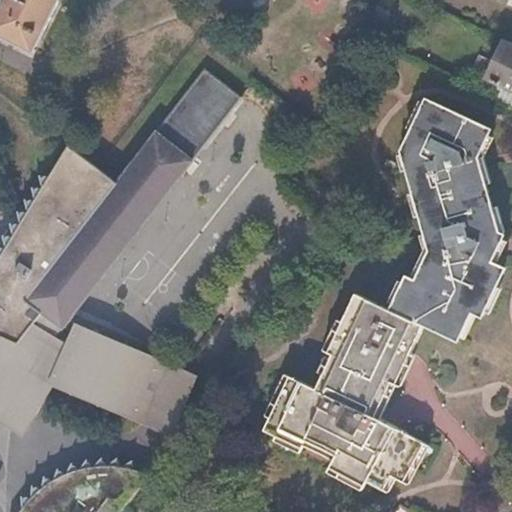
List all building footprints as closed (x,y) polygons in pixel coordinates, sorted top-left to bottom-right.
[(7,0),(0,15),(0,31),(36,50),(60,0),(7,0)] [(511,43),(505,40),(487,79),(511,90),(511,43)] [(57,337),(242,98),(207,70),(118,183),(95,164),(70,145),(0,260),(0,422),(22,436),(53,385),(173,437),(200,376),(79,324),(69,343),(57,337)] [(423,102),(399,150),(433,254),(419,285),(410,281),(395,313),(461,344),(475,313),(485,318),(507,270),(494,264),(506,237),(501,235),(474,158),(486,132),(423,102)] [(326,353),(332,357),(315,391),(288,378),(266,424),(284,434),(303,445),(304,442),(333,458),(332,460),(353,471),(346,479),(363,488),(366,482),(385,491),(391,479),(404,486),(425,445),(374,418),(390,385),(396,387),(422,329),(354,296),(326,353)] [(266,424),(261,432),(279,441),(284,434),(266,424)] [(284,434),(279,441),(299,451),(303,445),(284,434)] [(332,460),(327,469),(346,479),(353,471),(332,460)] [(123,511),(150,477),(143,474),(135,471),(119,467),(103,466),(84,469),(68,474),(55,481),(38,493),(38,494),(32,498),(26,505),(19,511),(123,511)]
